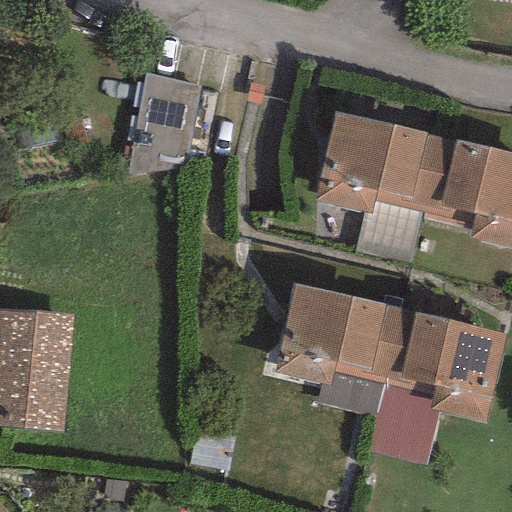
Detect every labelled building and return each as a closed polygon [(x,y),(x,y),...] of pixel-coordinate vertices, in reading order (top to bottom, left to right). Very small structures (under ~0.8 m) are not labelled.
[(199,88),(145,79),(127,177),(184,171),(199,88)] [(57,111),(12,121),(18,151),(64,141),(57,111)] [(511,155),(332,114),(311,204),(361,216),(352,252),(409,265),(420,216),(469,227),(470,240),(511,249),(511,155)] [(507,335),(290,288),(271,374),(320,385),(315,406),(372,419),(364,451),(425,465),(435,416),(486,427),(507,335)] [(71,317),(0,310),(0,426),(60,432),(71,317)]
